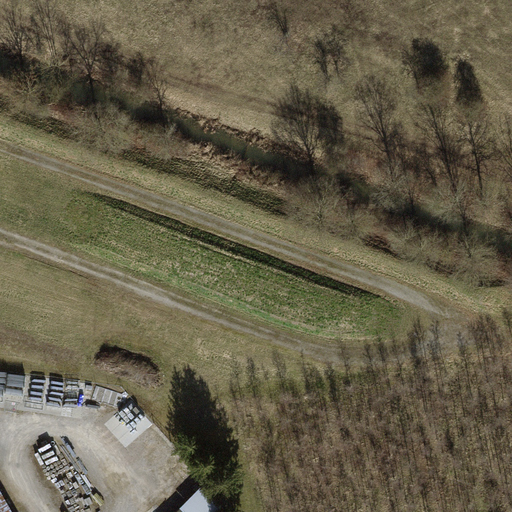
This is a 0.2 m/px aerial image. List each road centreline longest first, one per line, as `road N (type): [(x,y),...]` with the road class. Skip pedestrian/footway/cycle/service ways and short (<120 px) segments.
road 1 (track): [(0,140),(431,300),(443,321),(438,342),(410,357),(364,362),(0,237)]
road 2 (track): [(511,191),(0,18)]
